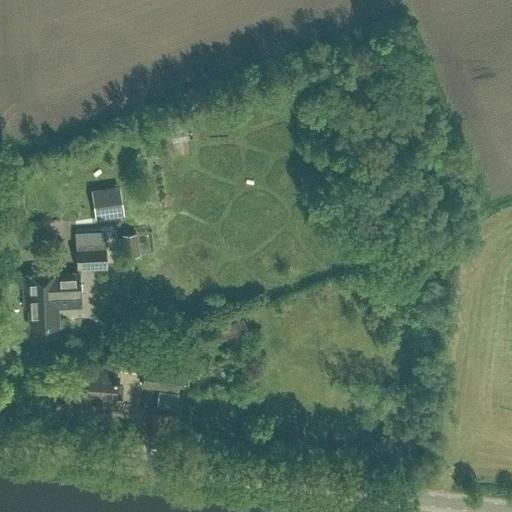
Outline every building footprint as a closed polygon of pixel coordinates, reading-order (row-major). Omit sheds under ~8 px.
[(123,214),(119,184),(90,188),(94,218),(123,214)] [(114,261),(112,242),(74,244),(76,268),(105,266),(105,262),(114,261)] [(77,281),(77,271),(22,273),(23,304),(28,304),(28,324),(56,323),(55,295),(60,295),(59,282),(77,281)] [(65,295),(84,294),(83,281),(64,282),(65,295)] [(223,336),(232,349),(254,335),(245,321),(223,336)] [(179,368),(144,363),(141,385),(176,389),(179,368)] [(115,373),(86,371),(85,383),(56,381),(54,408),(97,411),(98,396),(113,397),(115,373)] [(176,391),(157,389),(155,404),(174,406),(176,391)] [(154,413),(155,432),(179,431),(178,412),(154,413)]
